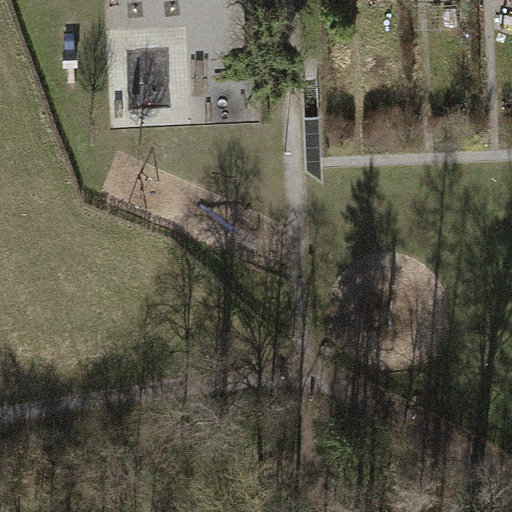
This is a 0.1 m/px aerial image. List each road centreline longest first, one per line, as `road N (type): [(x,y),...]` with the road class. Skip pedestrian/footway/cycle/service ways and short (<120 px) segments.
road 1 (track): [(293,365),(0,414)]
road 2 (track): [(511,483),(293,365)]
